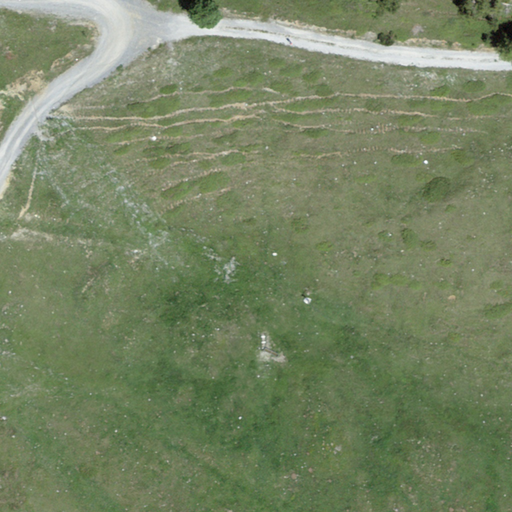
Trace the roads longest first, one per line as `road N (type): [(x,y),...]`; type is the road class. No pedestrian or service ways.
road 1 (unknown): [(0,249),(118,312),(276,372),(511,442)]
road 2 (track): [(145,26),(511,60)]
road 3 (track): [(0,184),(39,110),(145,26),(29,0)]
